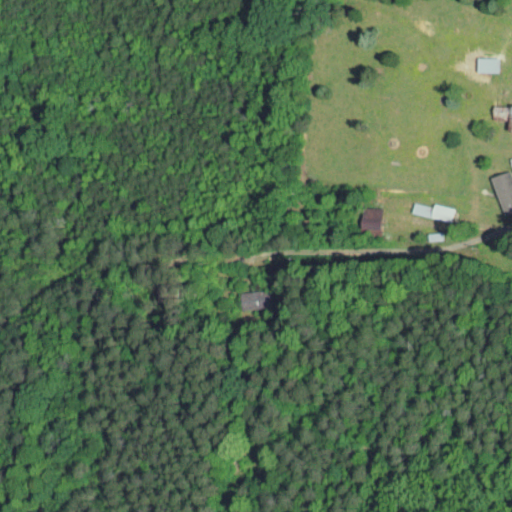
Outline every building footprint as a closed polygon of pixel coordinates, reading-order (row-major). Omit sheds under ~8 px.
[(463,65),(484,66),(484,51),(463,51),(463,65)] [(495,123),(511,125),(511,109),(511,100),(498,99),(495,123)] [(490,208),(508,201),(493,164),(474,171),(490,208)] [(441,203),(420,197),(419,201),(400,197),(398,206),(438,216),(441,203)] [(259,285),(228,286),(229,303),(259,302),(259,285)]
